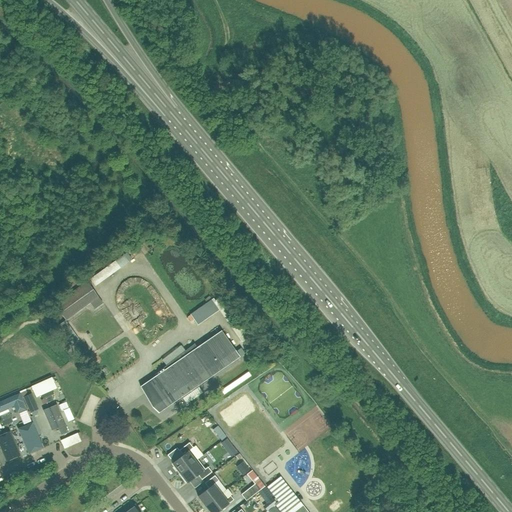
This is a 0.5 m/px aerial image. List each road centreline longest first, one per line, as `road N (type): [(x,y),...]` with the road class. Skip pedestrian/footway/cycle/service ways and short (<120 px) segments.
road 1 (track): [(511,451),(233,114),(218,86),(225,43),(214,0)]
road 2 (primary): [(508,511),(167,108)]
road 3 (primary): [(47,0),(133,86),(167,108)]
road 4 (primary): [(167,108),(76,0)]
road 5 (primary): [(167,108),(104,0)]
